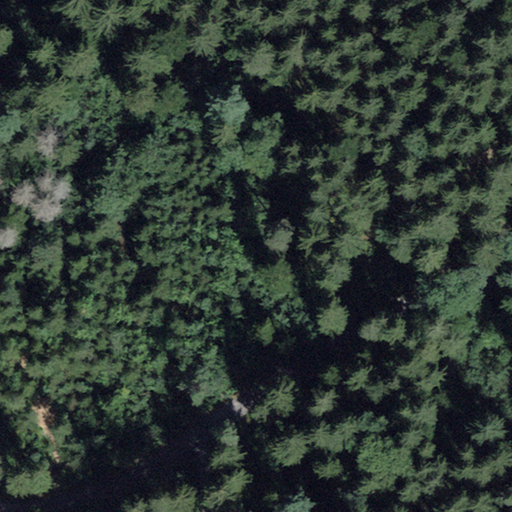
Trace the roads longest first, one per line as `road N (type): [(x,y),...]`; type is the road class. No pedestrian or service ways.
road 1 (track): [(511,267),(342,342),(192,436)]
road 2 (track): [(192,436),(114,485),(14,511)]
